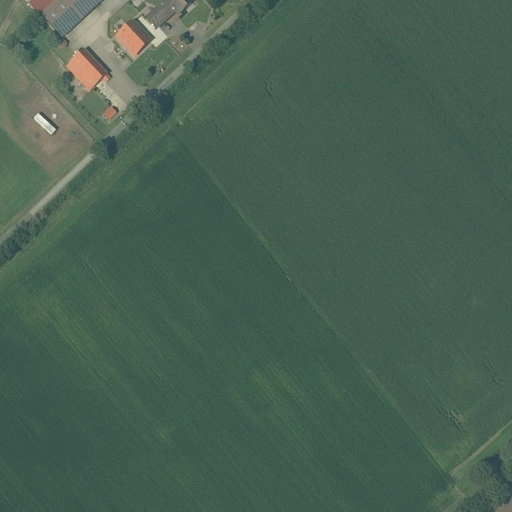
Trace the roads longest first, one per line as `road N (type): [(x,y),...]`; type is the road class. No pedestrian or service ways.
road 1 (unclassified): [(0,243),(251,0)]
road 2 (track): [(465,506),(481,376)]
